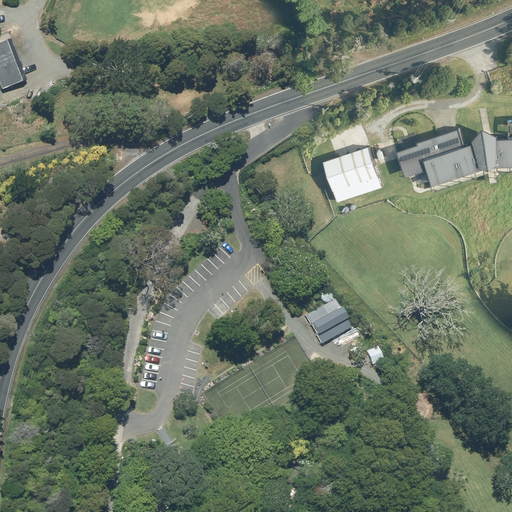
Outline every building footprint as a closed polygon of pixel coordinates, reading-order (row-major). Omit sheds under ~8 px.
[(0,82),(2,89),(24,81),(8,38),(0,41),(0,40),(0,82)] [(418,147),(398,153),(406,177),(426,170),(432,186),(483,170),(488,172),(494,168),(511,167),(511,119),(509,120),(509,140),(497,140),(497,138),(482,131),(471,142),(472,145),(463,148),(457,131),(417,144),(418,147)] [(368,147),(323,162),(337,203),(382,188),(368,147)] [(336,299),(307,315),(322,343),(352,327),(336,299)] [(379,346),(368,350),(373,365),(384,361),(379,346)]
